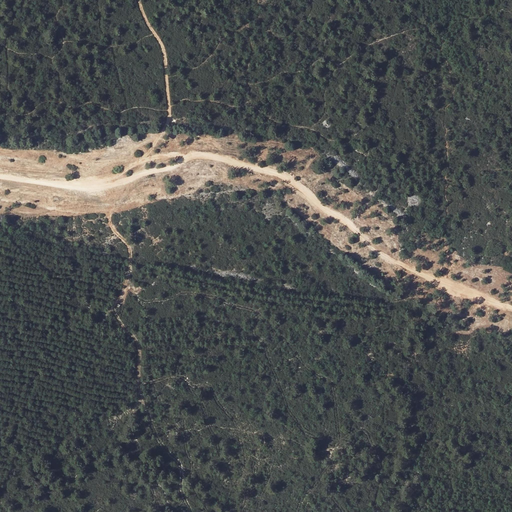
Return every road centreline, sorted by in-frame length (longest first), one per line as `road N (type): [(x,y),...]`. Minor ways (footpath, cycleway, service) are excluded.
road 1 (track): [(0,175),(102,186),(194,154),(216,157),(292,181),(389,258),(511,306)]
road 2 (track): [(141,174),(169,103),(163,45),(139,0)]
road 3 (track): [(194,154),(145,159),(95,179),(42,182)]
